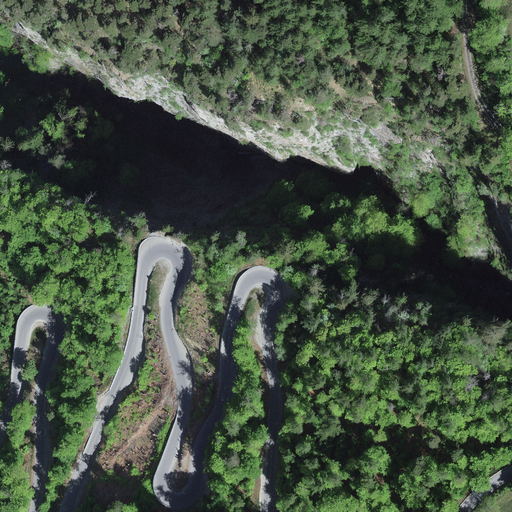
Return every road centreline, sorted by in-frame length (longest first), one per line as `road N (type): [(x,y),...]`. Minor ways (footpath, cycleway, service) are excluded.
road 1 (unclassified): [(268,511),(274,281),(251,277),(239,295),(225,395),(201,442),(194,490),(176,501),(160,480),(185,401),(166,312),(180,268),(159,250),(147,258),(130,356),(66,511)]
road 2 (unclassified): [(34,511),(43,452),(39,391),(55,322),(36,313),(25,324),(0,428)]
road 3 (track): [(511,146),(475,88),(464,0)]
